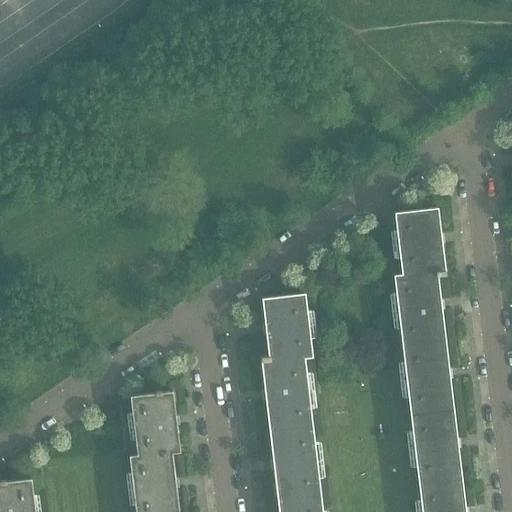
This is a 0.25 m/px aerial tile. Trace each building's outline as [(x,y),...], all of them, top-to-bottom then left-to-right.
[(437,208),(395,213),(402,274),(402,275),(437,271),(437,276),(445,275),(442,245),(442,244),(439,244),(438,235),(441,234),(441,233),(440,233),(437,208)] [(439,310),(438,301),(441,301),(440,299),(437,276),(437,271),(402,275),(402,274),(394,275),(402,345),(445,340),(441,311),(442,311),(442,310),(439,310)] [(262,298),(265,324),(265,325),(268,325),(269,334),(266,335),(266,336),(267,336),(269,356),(270,360),(304,356),(304,357),(312,356),(305,293),(262,298)] [(453,409),(450,380),(450,379),(447,379),(446,370),(449,369),(449,368),(448,368),(445,340),(402,345),(411,414),(453,409)] [(261,357),(265,390),(264,390),(265,391),(268,391),(269,400),(266,401),(266,402),(270,431),(312,426),(304,357),(304,356),(270,360),(269,356),(266,356),(262,357),(261,357)] [(156,393),(131,396),(137,455),(137,456),(172,452),(172,453),(180,452),(177,427),(177,426),(174,426),(173,417),(176,417),(176,416),(175,416),(173,391),(162,392),(162,391),(156,391),(156,393)] [(454,439),(457,439),(457,438),(456,438),(453,409),(411,414),(419,483),(461,478),(458,450),(458,449),(455,449),(454,439)] [(277,470),(274,470),(274,472),(275,471),(278,500),(320,495),(312,426),(270,431),(273,459),(273,461),(276,460),(277,470)] [(178,511),(176,490),(177,489),(177,488),(174,489),(172,480),(175,479),(175,478),(172,453),(172,452),(137,456),(137,455),(129,456),(136,511),(178,511)] [(462,511),(462,508),(465,508),(465,507),(461,478),(419,483),(422,511),(462,511)] [(0,482),(0,511),(35,511),(31,479),(6,481),(6,480),(0,481),(0,482)] [(322,511),(320,495),(278,500),(279,511),(322,511)]
